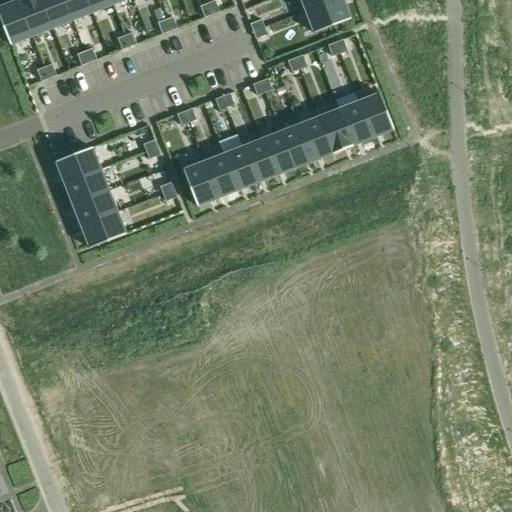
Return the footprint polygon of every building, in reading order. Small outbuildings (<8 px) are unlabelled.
[(20,0),(0,7),(0,18),(11,46),(34,37),(20,0)] [(42,0),(20,0),(34,37),(54,29),(42,0)] [(66,0),(42,0),(54,29),(74,21),(66,0)] [(89,0),(66,0),(74,21),(94,13),(89,0)] [(112,0),(89,0),(94,13),(114,5),(112,0)] [(300,0),(306,12),(336,0),(300,0)] [(342,0),(336,0),(306,12),(314,34),(351,20),(342,0)] [(215,1),(208,4),(212,16),(220,13),(215,1)] [(205,18),(212,16),(208,4),(200,7),(205,18)] [(165,21),(170,32),(177,29),(173,18),(165,21)] [(170,32),(165,21),(158,24),(162,35),(170,32)] [(253,32),(265,28),(262,21),(250,25),(253,32)] [(265,28),(253,32),(256,40),(268,36),(265,28)] [(133,34),(125,37),(130,48),(137,45),(133,34)] [(122,51),(130,48),(125,37),(118,39),(122,51)] [(336,43),(340,55),(348,52),(343,40),(336,43)] [(340,55),(336,43),(328,46),(333,57),(340,55)] [(85,52),(89,64),(97,61),(93,49),(85,52)] [(89,64),(85,52),(77,55),(82,67),(89,64)] [(303,56),(295,59),(300,70),(307,67),(303,56)] [(292,73),(300,70),(295,59),(288,62),(292,73)] [(52,65),(45,68),(49,79),(57,76),(52,65)] [(42,82),(49,79),(45,68),(37,71),(42,82)] [(261,82),(265,94),(273,91),(268,79),(261,82)] [(265,94),(261,82),(253,85),(258,97),(265,94)] [(230,94),(223,97),(227,109),(235,106),(230,94)] [(380,94),(358,103),(372,139),(394,131),(380,94)] [(220,112),(227,109),(223,97),(215,100),(220,112)] [(358,103),(339,110),(353,147),(372,139),(358,103)] [(185,112),(189,124),(197,121),(192,109),(185,112)] [(339,110),(320,118),(334,154),(353,147),(339,110)] [(182,126),(189,124),(185,112),(177,115),(182,126)] [(320,118),(301,125),(315,162),(334,154),(320,118)] [(301,125),(282,132),(296,169),(315,162),(301,125)] [(282,132),(263,140),(277,176),(296,169),(282,132)] [(263,140),(244,147),(258,184),(277,176),(263,140)] [(147,153),(158,148),(155,141),(144,145),(147,153)] [(244,147),(225,155),(239,191),(258,184),(244,147)] [(92,148),(56,163),(65,185),(101,171),(92,148)] [(158,148),(147,153),(149,160),(161,156),(158,148)] [(225,155),(206,162),(220,199),(239,191),(225,155)] [(206,162),(183,171),(198,207),(220,199),(206,162)] [(101,171),(65,185),(73,206),(109,192),(101,171)] [(163,195),(174,191),(172,183),(160,188),(163,195)] [(174,191),(163,195),(166,203),(177,198),(174,191)] [(109,192),(73,206),(81,227),(118,213),(109,192)] [(118,213),(81,227),(90,249),(126,235),(118,213)]
